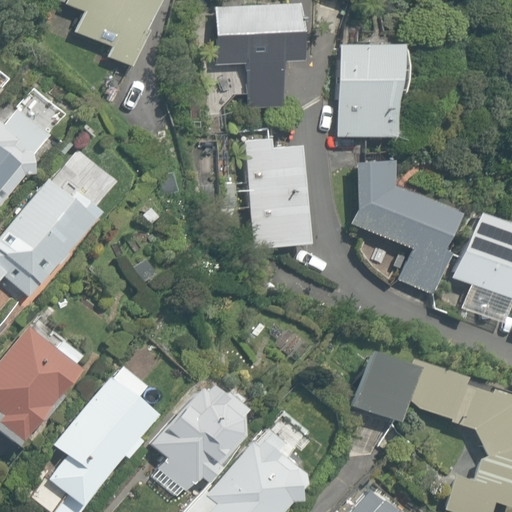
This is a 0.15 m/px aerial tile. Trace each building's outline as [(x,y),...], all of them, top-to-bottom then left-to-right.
[(147,0),(62,0),(74,4),(72,28),(104,39),(104,52),(127,62),(147,0)] [(293,5),(210,8),(213,66),(241,64),(242,109),(276,108),(274,62),(295,62),(293,5)] [(388,47),(334,45),(331,133),(386,134),(388,47)] [(40,129),(9,101),(0,116),(0,115),(0,196),(29,164),(27,145),(40,129)] [(260,136),(236,139),(247,242),(299,237),(290,140),(262,144),(260,136)] [(378,159),(347,163),(347,222),(406,247),(397,279),(430,293),(458,210),(382,183),(378,159)] [(90,211),(44,172),(0,224),(0,276),(24,293),(90,211)] [(511,230),(465,215),(445,274),(466,281),(457,306),(499,320),(508,294),(511,295),(511,230)] [(78,358),(23,319),(0,346),(0,425),(16,438),(78,358)] [(405,360),(362,349),(346,400),(394,418),(400,392),(409,399),(469,426),(475,442),(463,445),(442,504),(465,511),(482,511),(486,499),(511,502),(511,389),(408,354),(405,360)] [(139,380),(112,361),(19,489),(44,511),(72,511),(150,410),(131,391),(139,380)] [(238,405),(198,374),(143,439),(159,451),(148,473),(174,494),(238,433),(235,411),(238,405)] [(300,458),(260,427),(185,511),(282,511),(295,499),(299,472),(294,468),(300,458)] [(407,511),(370,476),(332,511),(407,511)]
